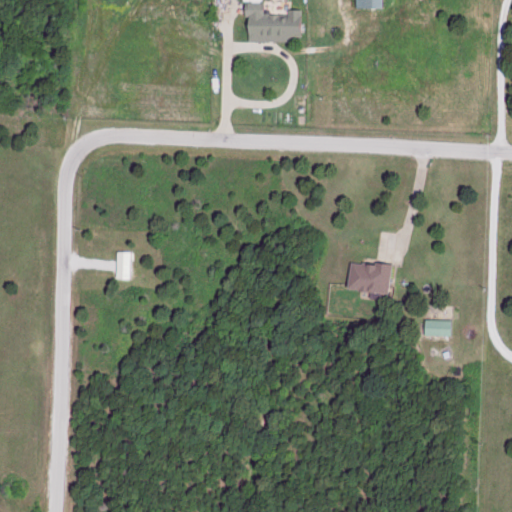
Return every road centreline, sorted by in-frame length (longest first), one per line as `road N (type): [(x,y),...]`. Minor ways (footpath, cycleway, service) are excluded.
road 1 (residential): [(224,140),(105,137),(71,158),(53,511)]
road 2 (residential): [(511,155),(224,140)]
